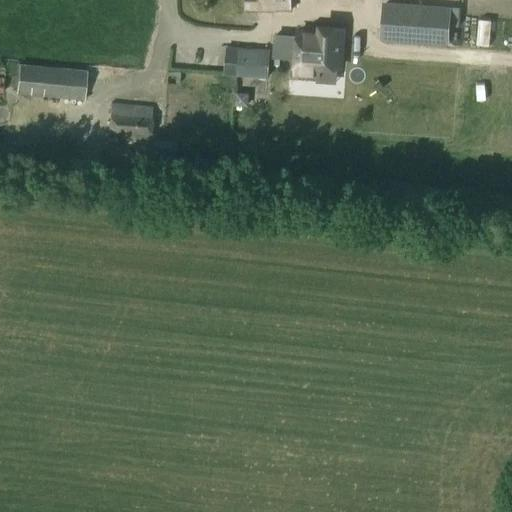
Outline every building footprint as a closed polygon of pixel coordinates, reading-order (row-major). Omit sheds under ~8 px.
[(448,47),(450,10),(383,5),(381,42),(448,47)] [(298,33),(295,73),(318,75),(318,67),(339,69),(342,30),(320,28),(319,34),(298,33)] [(225,49),(223,71),(267,74),(269,53),(225,49)] [(17,66),(15,97),(83,103),(86,72),(17,66)] [(165,74),(164,87),(178,87),(178,75),(165,74)] [(109,105),(106,140),(149,143),(152,109),(109,105)] [(154,142),(153,157),(173,158),(175,145),(154,142)] [(159,158),(158,168),(186,170),(187,160),(159,158)]
